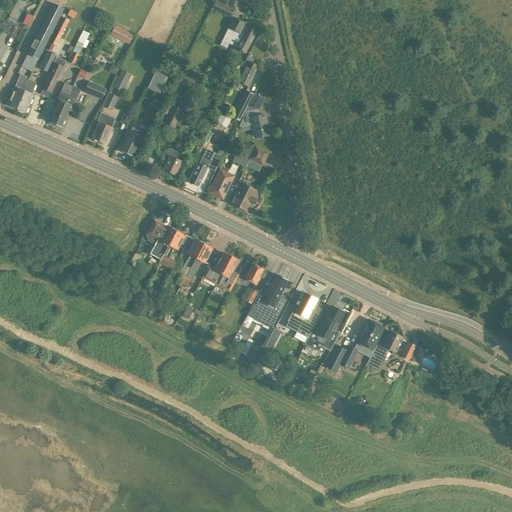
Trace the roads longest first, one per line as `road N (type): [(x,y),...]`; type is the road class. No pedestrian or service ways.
road 1 (primary): [(288,255),(0,120)]
road 2 (residential): [(288,255),(303,224),(269,0)]
road 3 (primary): [(389,305),(511,371)]
road 4 (primary): [(511,358),(467,330),(389,305)]
